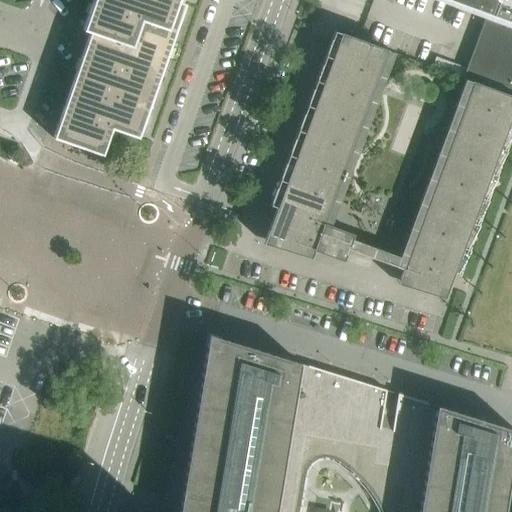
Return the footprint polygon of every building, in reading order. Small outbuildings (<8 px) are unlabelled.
[(92,0),(86,20),(82,30),(90,32),(53,138),(103,156),(111,129),(138,138),(139,136),(133,134),(137,124),(142,126),(148,110),(143,108),(146,97),(151,99),(157,83),(152,81),(155,71),(161,73),(166,57),(161,55),(165,44),(170,46),(175,30),(170,28),(174,18),(179,20),(185,4),(173,0),(92,0)] [(472,81),(511,96),(511,0),(446,0),(486,14),(462,78),(472,81)] [(310,258),(313,250),(342,261),(352,234),(323,223),(387,50),(356,39),(341,33),(341,34),(334,31),(269,205),(276,208),(263,244),(310,258)] [(460,276),(511,136),(511,96),(472,81),(407,257),(397,284),(444,298),(453,274),(460,277),(460,276)] [(298,511),(299,507),(304,477),(306,470),(311,463),(317,459),(324,458),(332,459),(338,462),(344,466),(350,471),(356,476),(361,482),(366,488),(371,494),(375,500),(378,507),(381,511),(503,511),(511,462),(511,458),(511,429),(398,394),(397,400),(385,398),(386,390),(278,356),(261,351),(259,350),(242,345),(240,344),(223,339),(221,338),(219,338),(219,336),(207,332),(206,337),(205,346),(206,347),(206,349),(205,351),(203,369),(202,371),(200,388),(199,390),(196,408),(196,410),(193,427),(193,430),(190,447),(189,450),(186,467),(186,469),(183,487),(183,489),(180,507),(180,509),(179,511),(298,511)]
